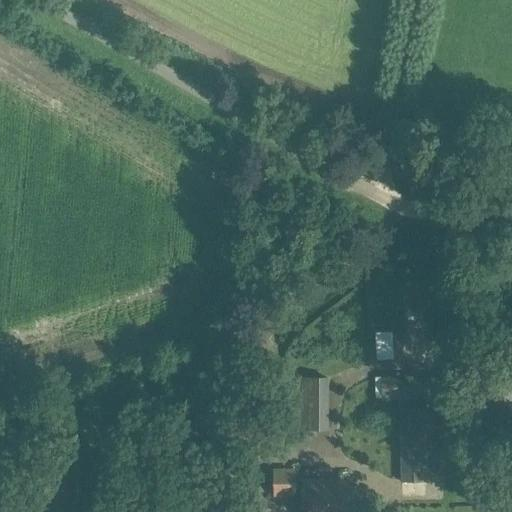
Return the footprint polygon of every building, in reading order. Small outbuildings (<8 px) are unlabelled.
[(401,356),(401,333),(388,333),(388,356),(401,356)] [(511,368),(467,371),(469,436),(511,433),(511,368)] [(384,399),(438,397),(437,376),(383,378),(384,399)] [(332,425),(333,377),(307,377),(306,425),(332,425)] [(401,482),(443,482),(442,408),(401,408),(401,482)] [(303,511),(355,511),(355,481),(304,482),(303,511)]
